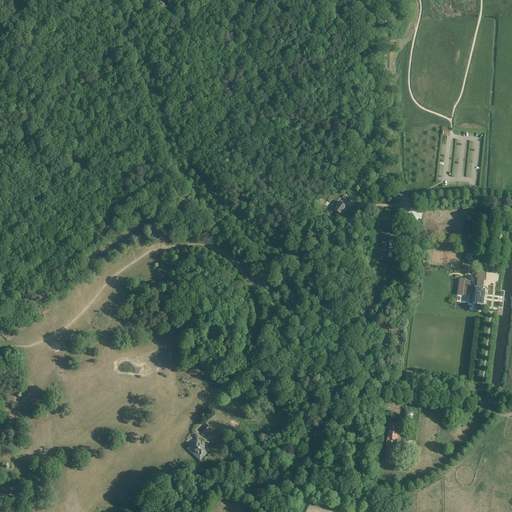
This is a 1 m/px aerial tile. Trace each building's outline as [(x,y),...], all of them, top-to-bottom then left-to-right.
[(334,210),(341,215),(346,207),(339,202),(334,210)] [(422,206),(421,222),(426,222),(427,212),(430,212),(430,207),(422,206)] [(374,236),(372,250),(395,253),(397,235),(381,233),(382,232),(376,231),(376,236),(374,236)] [(466,296),(469,296),(469,292),(474,293),(473,304),(477,304),(477,305),(484,305),(485,289),(483,289),(484,281),(488,281),(488,273),(476,272),(475,280),(478,280),(477,287),(470,286),(471,281),(460,280),(458,295),(466,296)] [(406,372),(405,380),(419,382),(420,373),(406,372)] [(403,419),(412,420),(413,412),(405,410),(403,419)] [(396,440),(398,425),(390,424),(389,439),(388,439),(387,446),(385,461),(393,462),(395,448),(396,440)] [(187,449),(199,460),(209,450),(206,448),(207,447),(204,444),(203,445),(197,439),(187,449)] [(236,456),(236,452),(233,449),(230,450),(227,452),(227,456),(230,458),(233,458),(236,456)]
